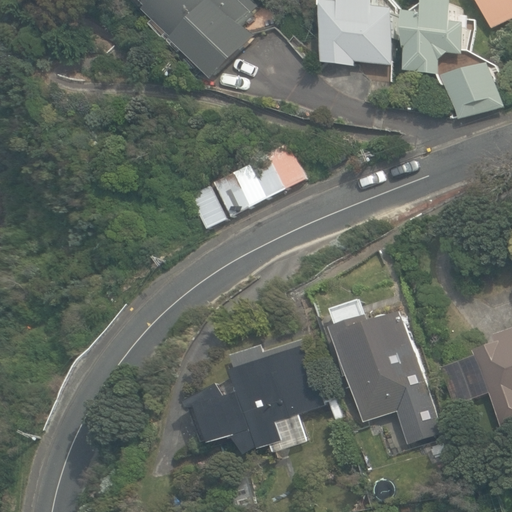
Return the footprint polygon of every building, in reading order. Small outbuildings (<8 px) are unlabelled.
[(151,11),(213,78),(260,36),(246,21),(264,5),(258,0),(145,0),(154,9),(151,11)] [(331,5),(325,64),(362,68),(363,63),(396,67),(403,10),(383,8),(383,0),(349,0),(349,7),(331,5)] [(511,0),(482,0),(496,29),(511,22),(511,0)] [(415,15),(410,72),(448,75),(448,65),(459,57),(471,58),(474,26),(465,25),(467,4),(434,2),(433,17),(415,15)] [(497,66),(451,79),(463,121),(509,108),(497,66)] [(219,180),(236,216),(310,181),(293,144),(219,180)] [(332,167),(350,159),(346,150),(327,158),(332,167)] [(395,414),(402,434),(439,422),(433,402),(438,400),(410,313),(403,316),(399,314),(391,314),(385,317),(379,323),(377,316),(338,329),(368,422),(395,414)] [(480,350),(505,428),(511,426),(511,331),(501,335),(504,343),(480,350)] [(237,436),(249,455),(262,447),(263,449),(287,442),(280,422),(331,407),(312,346),(308,347),(306,340),(269,352),(267,346),(235,356),(245,393),(233,396),(225,383),(194,402),(196,408),(204,408),(215,443),(237,436)] [(335,403),(340,420),(348,418),(343,400),(335,403)] [(364,455),(378,451),(372,434),(358,438),(364,455)] [(376,473),(383,499),(414,491),(407,465),(376,473)] [(447,469),(451,484),(466,481),(462,465),(447,469)] [(233,482),(240,511),(260,511),(252,477),(233,482)] [(488,495),(493,511),(506,511),(500,491),(488,495)]
